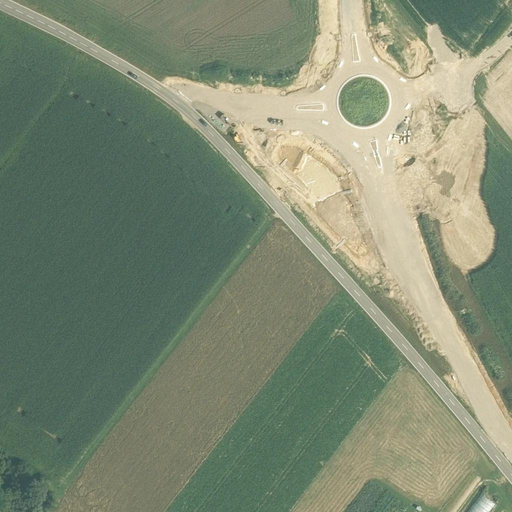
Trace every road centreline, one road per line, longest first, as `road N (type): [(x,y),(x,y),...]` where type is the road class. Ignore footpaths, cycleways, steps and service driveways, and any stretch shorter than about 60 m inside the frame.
road 1 (tertiary): [(272,106),(165,84),(0,3)]
road 2 (tertiary): [(387,194),(446,333),(511,451)]
road 3 (track): [(322,0),(325,29),(315,55),(229,63),(214,98)]
road 4 (track): [(511,49),(472,98),(511,147)]
